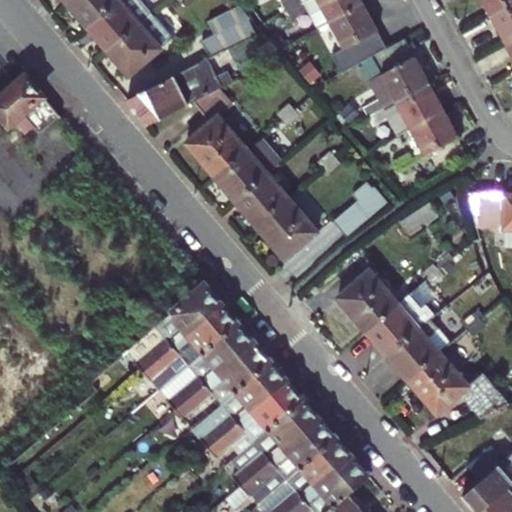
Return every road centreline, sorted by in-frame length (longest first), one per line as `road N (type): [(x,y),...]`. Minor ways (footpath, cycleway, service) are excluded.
road 1 (residential): [(5,0),(446,511)]
road 2 (residential): [(425,0),(482,110),(511,143)]
